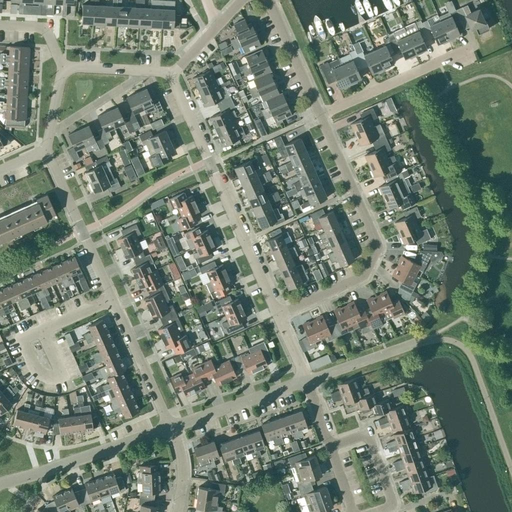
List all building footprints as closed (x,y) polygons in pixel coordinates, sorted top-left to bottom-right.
[(10,0),(10,2),(19,2),(19,8),(23,8),(23,2),(21,2),(21,0),(10,0)] [(32,0),(32,3),(38,3),(41,3),(40,9),(45,9),(45,3),(43,3),(42,0),(32,0)] [(40,9),(40,15),(53,16),(54,4),(53,0),(42,0),(43,3),(45,3),(45,9),(40,9)] [(53,0),(54,4),(62,4),(62,10),(66,11),(66,5),(64,5),(64,0),(53,0)] [(93,24),(94,0),(89,0),(89,5),(82,5),(81,23),(93,24)] [(104,24),(105,6),(98,6),(98,0),(94,0),(93,24),(104,24)] [(116,25),(116,0),(112,0),(112,6),(105,6),(104,24),(116,25)] [(127,26),(128,7),(121,7),(121,0),(116,0),(116,25),(127,26)] [(138,26),(139,0),(135,0),(135,8),(128,7),(127,26),(138,26)] [(150,27),(150,8),(144,8),(144,0),(139,0),(138,26),(150,27)] [(161,28),(162,1),(151,0),(150,8),(150,27),(161,28)] [(162,1),(161,28),(186,29),(192,26),(192,25),(186,28),(179,28),(180,10),(174,10),(174,2),(162,1)] [(455,10),(460,23),(467,20),(471,28),(474,26),(477,34),(489,29),(485,21),(483,22),(478,10),(470,13),(467,5),(455,10)] [(455,25),(460,23),(455,10),(449,13),(451,17),(440,21),(449,41),(455,39),(456,36),(459,34),(455,25)] [(232,45),(256,34),(251,23),(247,25),(244,20),(233,24),(235,30),(234,31),(237,38),(230,41),(232,45)] [(421,23),(420,20),(403,28),(416,56),(422,53),(423,50),(426,49),(422,40),(427,37),(422,25),(421,23)] [(449,41),(440,21),(429,26),(427,20),(421,23),(422,25),(427,37),(433,35),(437,44),(440,43),(443,44),(449,41)] [(410,59),(416,56),(403,28),(387,35),(389,40),(395,52),(400,50),(404,59),(407,58),(410,59)] [(256,34),(232,45),(234,50),(241,46),(244,53),(261,46),(256,34)] [(389,55),(395,52),(389,40),(387,35),(388,38),(382,40),(385,46),(374,51),(383,71),(389,68),(390,65),(393,64),(389,55)] [(219,49),(225,46),(222,39),(216,41),(219,49)] [(0,55),(0,58),(28,60),(29,48),(9,47),(9,56),(6,55),(6,54),(0,54),(0,55)] [(242,71),(266,61),(261,49),(244,57),(247,64),(240,67),(242,71)] [(356,54),(354,50),(348,53),(349,54),(339,59),(338,57),(350,85),(356,83),(358,80),(360,78),(356,69),(362,67),(356,54)] [(377,73),(383,71),(374,51),(363,56),(362,52),(356,54),(362,67),(367,64),(371,73),(374,72),(377,73)] [(344,88),(350,85),(338,57),(337,57),(338,59),(328,64),(327,62),(319,66),(327,82),(334,79),(338,88),(341,87),(344,88)] [(28,72),(28,60),(0,58),(0,63),(6,64),(6,62),(9,62),(8,71),(28,72)] [(269,72),(269,73),(271,72),(266,61),(242,71),(244,76),(251,73),(254,79),(269,72)] [(196,88),(214,80),(212,74),(225,68),(222,62),(213,67),(212,66),(208,68),(209,71),(192,78),(196,88)] [(0,82),(27,84),(28,72),(8,71),(8,80),(5,79),(5,78),(0,77),(0,82)] [(274,83),(269,73),(269,72),(254,79),(252,80),(255,86),(248,90),(250,94),(274,83)] [(238,86),(244,84),(241,78),(235,81),(238,86)] [(200,97),(225,86),(226,86),(224,82),(217,85),(214,80),(196,88),(200,97)] [(26,96),(27,84),(0,82),(0,87),(4,88),(4,86),(7,86),(7,95),(26,96)] [(279,94),(274,83),(250,94),(252,99),(259,95),(262,102),(265,101),(279,94)] [(220,107),(232,101),(229,96),(225,86),(200,97),(205,107),(218,101),(220,107)] [(136,93),(143,109),(145,113),(155,109),(156,113),(162,110),(157,99),(152,101),(146,89),(136,93)] [(133,114),(143,109),(136,93),(126,98),(131,110),(126,113),(128,117),(131,124),(134,131),(140,128),(133,114)] [(263,115),(287,104),(282,93),(279,94),(265,101),(268,107),(261,110),(263,115)] [(26,111),(26,96),(7,95),(6,103),(3,103),(3,102),(0,101),(0,111),(3,112),(3,110),(6,110),(26,111)] [(214,127),(232,119),(228,110),(234,107),(232,101),(220,107),(222,112),(210,118),(214,127)] [(287,104),(263,115),(265,119),(272,116),(275,123),(292,115),(287,104)] [(128,117),(123,120),(117,107),(107,112),(114,128),(124,123),(128,134),(134,131),(131,124),(128,117)] [(350,124),(355,135),(373,127),(370,121),(377,118),(372,108),(361,113),(364,118),(350,124)] [(25,120),(26,111),(6,110),(5,127),(22,128),(23,120),(25,120)] [(108,130),(114,128),(107,112),(97,116),(103,129),(97,131),(99,136),(103,145),(109,142),(107,139),(111,137),(108,130)] [(218,137),(236,129),(232,119),(214,127),(218,137)] [(152,129),(158,127),(156,121),(150,124),(152,129)] [(355,135),(360,146),(373,140),(376,145),(386,140),(392,138),(389,131),(384,133),(379,124),(373,127),(355,135)] [(99,136),(94,138),(88,126),(78,130),(85,146),(88,152),(94,149),(95,151),(104,147),(103,145),(99,136)] [(262,126),(257,129),(261,137),(261,138),(267,135),(262,126)] [(236,129),(218,137),(222,146),(244,137),(240,127),(236,129)] [(75,151),(85,146),(78,130),(68,135),(74,147),(68,150),(73,161),(79,159),(75,151)] [(148,150),(169,141),(165,131),(152,136),(150,131),(138,136),(141,142),(141,141),(143,146),(145,145),(148,150)] [(0,148),(3,147),(3,146),(6,145),(7,141),(8,141),(8,140),(0,133),(0,148)] [(300,138),(284,145),(280,136),(273,139),(279,152),(286,149),(288,156),(304,148),(300,138)] [(384,153),(391,150),(386,140),(376,145),(375,145),(378,150),(364,156),(369,167),(387,159),(384,153)] [(169,141),(148,150),(150,156),(148,157),(152,167),(171,158),(169,153),(174,151),(169,141)] [(286,168),(309,158),(304,148),(288,156),(291,162),(278,168),(279,171),(286,168)] [(124,149),(117,152),(123,165),(129,163),(124,149)] [(265,166),(270,163),(266,154),(261,156),(265,166)] [(89,182),(111,173),(108,167),(110,166),(106,156),(84,166),(86,171),(85,172),(89,182)] [(238,178),(254,171),(259,168),(257,162),(258,162),(256,158),(234,168),(238,178)] [(297,175),(313,168),(309,158),(286,168),(288,172),(294,169),(297,175)] [(400,172),(400,171),(396,162),(390,165),(387,159),(369,167),(374,177),(381,174),(383,179),(389,176),(400,172)] [(140,163),(133,166),(138,176),(144,173),(140,163)] [(295,188),(317,178),(313,168),(297,175),(300,181),(293,184),(295,188)] [(383,198),(401,190),(398,184),(405,181),(404,179),(409,176),(406,169),(400,171),(400,172),(389,176),(383,179),(385,184),(378,187),(383,198)] [(243,188),(270,175),(269,172),(257,177),(254,171),(238,178),(243,188)] [(111,173),(89,182),(94,192),(106,187),(109,192),(120,187),(116,178),(114,179),(111,173)] [(247,198),(263,191),(260,185),(267,182),(272,179),(270,175),(243,188),(247,198)] [(306,195),(322,188),(317,178),(295,188),(297,192),(303,189),(306,195)] [(322,188),(306,195),(309,201),(302,204),(304,208),(310,205),(326,198),(322,188)] [(401,190),(383,198),(388,209),(394,206),(396,211),(404,208),(414,203),(410,194),(404,197),(401,190)] [(251,208),(274,197),(278,196),(276,192),(272,194),(266,197),(263,191),(247,198),(251,208)] [(180,213),(196,205),(192,196),(186,198),(183,193),(168,200),(172,209),(177,207),(180,213)] [(0,241),(47,221),(45,218),(55,214),(47,195),(36,200),(37,203),(0,219),(0,241)] [(272,210),(269,204),(276,201),(274,197),(251,208),(256,217),(272,210)] [(196,205),(180,213),(182,217),(177,219),(179,224),(182,230),(197,223),(194,218),(200,215),(196,205)] [(399,233),(417,226),(414,220),(420,217),(416,207),(405,212),(408,217),(394,223),(399,233)] [(272,210),(256,217),(261,228),(276,220),(283,217),(281,213),(280,214),(277,208),(272,210)] [(322,228),(337,221),(332,211),(325,214),(322,209),(309,215),(314,225),(320,222),(322,228)] [(321,240),(341,231),(337,221),(322,228),(325,233),(319,235),(321,240)] [(121,249),(138,242),(135,236),(140,234),(138,230),(136,224),(120,231),(123,237),(117,239),(121,249)] [(417,226),(399,233),(404,244),(417,238),(419,244),(430,239),(426,229),(420,232),(417,226)] [(195,247),(211,240),(207,230),(201,233),(199,227),(183,234),(186,240),(191,237),(195,247)] [(271,251),(285,244),(283,239),(289,236),(287,232),(282,234),(280,228),(269,233),(272,238),(266,241),(271,251)] [(331,247),(345,240),(341,231),(321,240),(322,244),(328,241),(331,247)] [(161,237),(155,239),(158,246),(155,247),(157,251),(159,250),(165,247),(161,237)] [(171,237),(165,240),(173,256),(179,253),(171,237)] [(304,239),(297,242),(300,249),(307,245),(304,239)] [(211,240),(195,247),(197,252),(196,253),(194,259),(197,264),(212,257),(210,252),(216,249),(211,240)] [(329,259),(350,250),(345,240),(331,247),(333,252),(327,255),(329,259)] [(144,257),(138,242),(121,249),(126,259),(131,256),(134,261),(144,257)] [(275,260),(295,251),(294,247),(287,250),(285,244),(271,251),(275,260)] [(350,250),(329,259),(331,263),(334,262),(335,263),(338,261),(340,266),(354,260),(350,250)] [(397,266),(415,275),(418,270),(422,272),(427,262),(432,251),(419,250),(416,256),(413,262),(402,256),(397,266)] [(279,270),(294,263),(291,258),(297,255),(295,251),(275,260),(279,270)] [(448,265),(451,255),(442,252),(439,262),(448,265)] [(135,279),(151,272),(149,266),(153,264),(149,254),(144,257),(134,261),(136,267),(130,269),(135,279)] [(180,255),(175,258),(180,271),(186,268),(180,255)] [(70,275),(71,275),(76,273),(78,275),(77,276),(79,281),(84,279),(74,257),(64,261),(70,275)] [(74,283),(71,275),(70,275),(64,261),(54,266),(64,288),(74,283)] [(173,262),(168,265),(175,279),(180,277),(173,262)] [(205,284),(227,274),(222,264),(216,267),(214,262),(198,268),(201,274),(206,272),(210,281),(205,283),(205,284)] [(323,262),(318,264),(320,270),(326,268),(323,262)] [(284,279),(304,270),(301,264),(295,267),(294,263),(279,270),(284,279)] [(60,290),(64,288),(54,266),(44,270),(51,284),(57,282),(58,284),(57,284),(60,290)] [(397,266),(392,276),(400,280),(398,293),(407,302),(410,295),(416,298),(418,294),(412,291),(416,283),(412,281),(415,275),(397,266)] [(147,291),(163,285),(156,269),(151,272),(135,279),(139,289),(145,286),(147,291)] [(45,287),(51,284),(44,270),(34,274),(44,296),(49,294),(47,289),(46,289),(45,287)] [(304,270),(284,279),(288,289),(302,283),(300,277),(306,275),(304,270)] [(319,272),(313,274),(316,281),(322,278),(319,272)] [(40,298),(44,296),(34,274),(25,279),(31,293),(37,290),(38,293),(37,293),(40,298)] [(227,274),(205,284),(212,299),(227,292),(225,286),(231,284),(227,274)] [(25,296),(31,293),(25,279),(14,283),(26,308),(30,306),(27,298),(26,298),(25,296)] [(21,310),(26,308),(14,283),(5,288),(11,302),(17,299),(18,302),(21,310)] [(148,309),(165,302),(164,301),(169,299),(163,285),(147,291),(150,297),(144,300),(148,309)] [(5,305),(11,302),(5,288),(0,289),(0,303),(5,314),(9,312),(7,307),(6,307),(5,305)] [(376,296),(386,319),(392,316),(393,318),(404,313),(398,300),(391,303),(386,291),(376,296)] [(186,292),(180,294),(183,301),(189,298),(186,292)] [(225,316),(242,309),(238,299),(232,301),(229,296),(214,303),(218,313),(223,310),(225,316)] [(380,322),(386,319),(376,296),(366,300),(371,312),(366,315),(370,324),(372,330),(382,325),(380,322)] [(209,297),(202,300),(204,305),(208,303),(211,302),(209,297)] [(161,322),(176,315),(171,305),(167,307),(165,302),(148,309),(152,319),(158,316),(161,322)] [(366,315),(364,311),(358,313),(353,302),(343,306),(353,329),(359,327),(360,329),(361,328),(363,333),(372,330),(370,324),(366,315)] [(199,315),(207,312),(204,305),(196,309),(199,315)] [(348,332),(353,329),(343,306),(333,311),(338,323),(333,325),(338,336),(348,332)] [(242,309),(225,316),(230,325),(225,327),(227,333),(243,326),(240,321),(246,318),(242,309)] [(425,323),(431,318),(425,312),(419,317),(425,323)] [(178,332),(183,330),(176,315),(161,322),(163,327),(157,330),(162,339),(178,332)] [(414,319),(412,321),(419,328),(421,327),(422,327),(426,323),(425,323),(419,317),(417,315),(414,319)] [(338,336),(333,325),(327,327),(322,316),(312,320),(320,339),(326,336),(328,341),(338,336)] [(85,340),(107,330),(102,319),(88,326),(91,332),(89,333),(88,333),(83,335),(85,340)] [(314,342),(320,339),(312,320),(302,325),(307,337),(301,339),(307,351),(316,346),(314,342)] [(97,346),(111,340),(107,330),(85,340),(87,344),(92,342),(92,341),(94,340),(97,346)] [(178,332),(162,339),(166,349),(172,346),(175,354),(191,347),(185,335),(180,338),(178,332)] [(94,359),(116,349),(111,340),(97,346),(100,352),(97,353),(97,352),(92,355),(94,359)] [(78,342),(69,347),(71,353),(80,348),(78,342)] [(250,354),(258,370),(267,366),(265,360),(270,358),(263,342),(258,345),(260,350),(250,354)] [(196,355),(205,351),(203,345),(194,348),(196,355)] [(106,366),(120,359),(116,349),(94,359),(96,364),(101,361),(103,360),(106,365),(106,366)] [(185,352),(180,354),(183,361),(188,358),(185,352)] [(248,375),(258,370),(250,354),(241,358),(240,356),(234,358),(239,369),(244,366),(248,375)] [(179,356),(172,358),(175,364),(181,361),(179,356)] [(6,367),(12,364),(9,357),(2,360),(6,367)] [(233,371),(239,369),(234,358),(219,365),(226,381),(236,377),(233,371)] [(121,371),(125,370),(120,359),(106,366),(106,365),(98,369),(101,374),(103,379),(107,377),(121,371)] [(219,365),(214,367),(211,359),(200,364),(203,369),(207,379),(213,377),(217,386),(226,381),(219,365)] [(86,363),(78,367),(80,373),(88,369),(86,363)] [(193,373),(188,376),(195,392),(205,388),(202,382),(207,379),(203,369),(200,364),(191,368),(193,373)] [(126,381),(121,371),(107,377),(109,383),(107,385),(107,384),(101,386),(104,391),(126,381)] [(195,392),(188,376),(182,378),(180,373),(170,378),(177,393),(183,390),(185,396),(195,392)] [(331,398),(359,388),(355,378),(337,385),(339,390),(330,394),(331,398)] [(116,397),(130,391),(126,381),(104,391),(106,395),(111,393),(110,392),(113,391),(116,397)] [(0,399),(11,391),(7,387),(3,391),(4,391),(2,393),(0,391),(0,399)] [(362,398),(359,388),(331,398),(333,402),(342,399),(344,404),(346,404),(362,398)] [(11,391),(0,399),(0,414),(12,405),(7,399),(9,397),(10,398),(14,394),(11,391)] [(112,410),(134,401),(130,391),(116,397),(118,403),(116,404),(110,406),(112,410)] [(377,403),(373,394),(362,398),(346,404),(348,408),(357,404),(359,410),(361,409),(377,403)] [(391,409),(388,399),(377,403),(361,409),(362,413),(372,410),(374,416),(385,412),(385,411),(391,409)] [(78,407),(82,431),(93,429),(100,425),(97,416),(91,418),(89,405),(83,406),(82,401),(77,402),(78,407)] [(134,401),(112,410),(114,415),(120,413),(119,412),(122,411),(125,417),(139,411),(134,401)] [(27,413),(28,413),(30,404),(25,403),(23,409),(24,409),(23,412),(16,410),(13,425),(24,428),(27,413)] [(379,424),(406,415),(403,405),(397,407),(391,409),(385,411),(385,412),(387,417),(377,420),(379,424)] [(34,430),(40,407),(35,406),(34,411),(34,412),(34,414),(28,413),(27,413),(24,428),(34,430)] [(40,407),(34,430),(45,433),(49,418),(42,416),(43,414),(45,408),(40,407)] [(71,432),(82,431),(78,407),(73,408),(74,413),(75,413),(75,416),(69,417),(71,432)] [(104,407),(97,411),(100,416),(107,413),(104,407)] [(69,417),(67,408),(62,409),(63,415),(64,415),(64,418),(57,419),(58,423),(53,424),(52,435),(71,432),(69,417)] [(291,414),(299,438),(303,436),(301,429),(307,427),(301,411),(291,414)] [(295,439),(299,438),(291,414),(281,418),(287,434),(292,432),(295,439)] [(406,415),(379,424),(380,429),(390,425),(392,431),(410,425),(406,415)] [(281,436),(287,434),(281,418),(271,421),(279,445),(283,443),(281,436)] [(275,446),(279,445),(271,421),(261,425),(266,441),(272,439),(275,446)] [(387,448),(415,438),(411,428),(393,435),(395,440),(386,444),(387,448)] [(249,434),(257,457),(261,456),(258,449),(264,447),(259,431),(249,434)] [(253,459),(257,457),(249,434),(239,438),(244,454),(250,452),(253,459)] [(238,456),(244,454),(239,438),(229,441),(237,464),(241,463),(238,456)] [(400,454),(418,448),(415,438),(387,448),(389,452),(398,449),(400,454)] [(203,445),(211,468),(215,467),(213,459),(219,457),(213,441),(203,445)] [(233,466),(237,464),(229,441),(219,445),(224,461),(230,459),(233,466)] [(207,469),(211,468),(203,445),(193,448),(198,464),(205,462),(207,469)] [(394,467),(421,458),(418,448),(400,454),(402,460),(393,463),(394,467)] [(293,474),(318,465),(315,455),(302,460),(300,454),(288,459),(293,474)] [(407,474),(425,467),(421,458),(394,467),(396,472),(405,468),(407,474)] [(276,469),(282,467),(279,460),(273,462),(276,469)] [(298,490),(311,485),(309,480),(321,475),(318,465),(293,474),(298,490)] [(154,466),(139,466),(139,472),(138,472),(136,482),(141,482),(159,482),(159,471),(154,472),(154,466)] [(272,467),(263,470),(265,476),(273,473),(272,467)] [(428,477),(425,467),(407,474),(409,479),(399,482),(401,486),(428,477)] [(214,475),(212,471),(207,473),(209,479),(215,480),(214,475)] [(257,472),(251,474),(252,475),(253,480),(259,478),(257,472)] [(104,477),(109,494),(119,491),(120,492),(125,490),(121,476),(115,478),(113,474),(104,477)] [(428,477),(401,486),(402,491),(412,488),(414,493),(423,490),(424,494),(436,489),(437,488),(433,475),(428,477)] [(100,497),(109,494),(104,477),(94,480),(100,497)] [(90,501),(100,497),(94,480),(84,484),(86,489),(79,491),(85,504),(91,502),(90,501)] [(139,499),(154,499),(155,492),(160,492),(159,482),(141,482),(142,493),(140,493),(139,499)] [(196,498),(217,500),(218,494),(224,495),(225,485),(212,483),(211,489),(198,487),(196,498)] [(304,505),(329,496),(325,487),(313,491),(311,485),(298,490),(304,505)] [(85,504),(79,491),(73,493),(71,488),(62,492),(69,509),(78,505),(79,506),(85,504)] [(69,511),(69,509),(62,492),(52,496),(54,501),(46,504),(52,511),(69,511)] [(329,496),(304,505),(306,511),(320,511),(332,506),(329,496)] [(217,506),(217,500),(196,498),(195,508),(208,510),(207,511),(225,511),(221,511),(222,507),(217,506)] [(153,507),(154,499),(139,499),(138,505),(140,505),(139,511),(157,511),(158,507),(153,507)]
